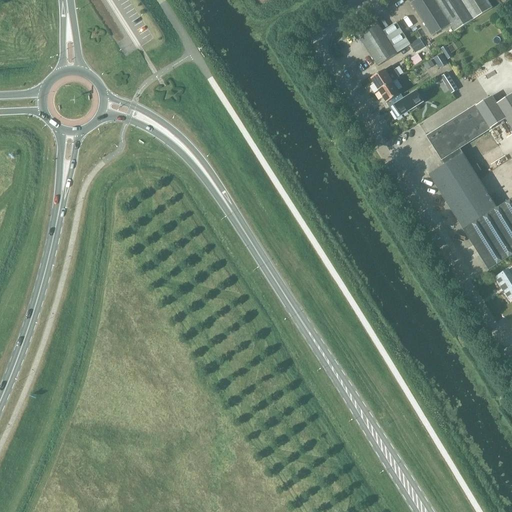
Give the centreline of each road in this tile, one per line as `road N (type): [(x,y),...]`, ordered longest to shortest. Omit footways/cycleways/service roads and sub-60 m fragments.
road 1 (unclassified): [(511,357),(312,40),(367,0)]
road 2 (secondary): [(431,511),(306,329)]
road 3 (secondary): [(0,400),(34,308),(61,190)]
road 4 (secondary): [(306,329),(417,511)]
road 5 (secondary): [(230,210),(176,133),(101,92)]
road 6 (secondary): [(98,116),(155,132),(230,210)]
road 7 (secondary): [(230,210),(306,329)]
